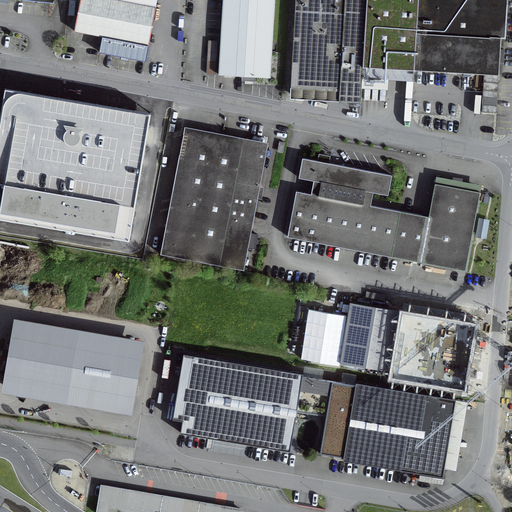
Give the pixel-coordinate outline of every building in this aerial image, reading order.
[(79,0),(73,32),(102,37),(99,51),(125,56),(146,60),(152,26),(157,0),(79,0)] [(222,0),(218,75),(269,78),(273,0),(222,0)] [(294,0),(289,98),(307,99),(360,103),(361,76),(362,76),(363,68),(483,75),(481,113),(496,114),(498,76),(500,38),(505,38),(507,0),(294,0)] [(0,219),(129,241),(150,114),(5,89),(0,115),(0,219)] [(159,254),(189,260),(218,266),(243,270),(266,150),(254,148),(241,146),(212,140),(198,137),(182,134),(159,254)] [(387,195),(391,176),(302,158),(298,178),(313,181),(310,194),(295,191),(287,237),(465,271),(480,192),(434,184),(428,217),(370,206),(372,192),(387,195)] [(464,393),(476,324),(350,303),(340,364),(391,372),(389,380),(464,393)] [(138,346),(14,326),(4,384),(128,405),(138,346)] [(303,374),(183,355),(172,421),(182,422),(180,435),(290,453),(296,412),(326,417),(320,454),(327,455),(344,458),(343,462),(443,478),(445,469),(457,471),(468,402),(356,384),(356,386),(303,377),(303,374)] [(241,511),(242,510),(100,486),(95,511),(241,511)]
